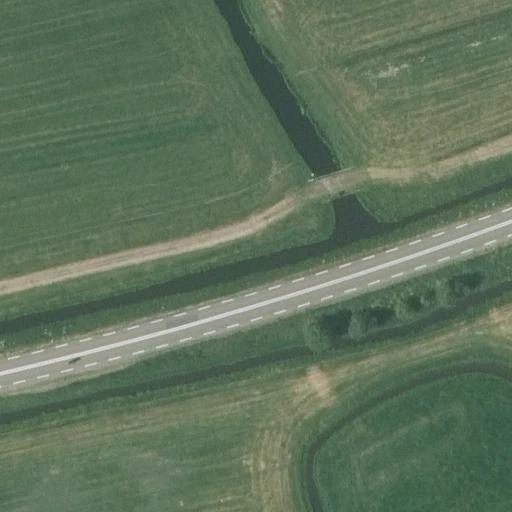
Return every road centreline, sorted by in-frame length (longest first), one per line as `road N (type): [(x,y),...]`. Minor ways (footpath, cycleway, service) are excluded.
road 1 (track): [(511,146),(422,178),(331,191),(269,228),(0,292)]
road 2 (secondary): [(0,369),(366,278),(511,225)]
